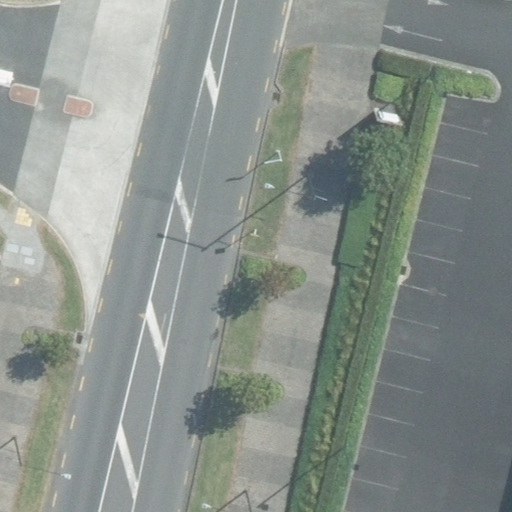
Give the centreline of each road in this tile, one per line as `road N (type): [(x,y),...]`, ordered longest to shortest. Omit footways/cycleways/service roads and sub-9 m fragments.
road 1 (unclassified): [(113,511),(202,124)]
road 2 (unclassified): [(0,44),(67,45),(150,76),(179,94),(202,124)]
road 3 (unclassified): [(202,124),(117,146),(45,139),(0,118)]
road 4 (unclassified): [(202,124),(231,0)]
